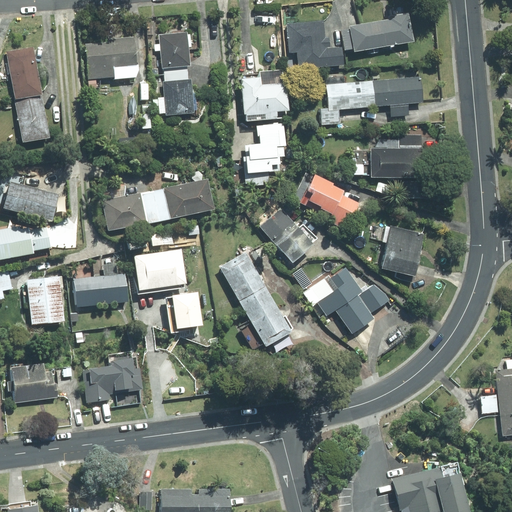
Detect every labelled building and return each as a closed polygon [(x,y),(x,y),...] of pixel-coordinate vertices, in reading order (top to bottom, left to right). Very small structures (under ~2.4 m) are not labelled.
[(352,52),(413,41),(408,12),(388,16),(388,19),(348,26),(352,52)] [(327,66),(323,20),(285,24),(287,52),(296,52),(297,68),(327,66)] [(186,73),(186,67),(189,67),(186,33),(157,35),(160,69),(163,69),(163,75),(186,73)] [(83,43),(86,79),(113,77),(112,67),(135,65),(132,37),(108,39),(108,41),(83,43)] [(12,97),(40,92),(32,46),(5,51),(12,97)] [(187,80),(186,73),(163,75),(164,82),(161,82),(164,116),(193,113),(190,79),(187,80)] [(372,80),(374,107),(422,102),(419,76),(372,80)] [(238,78),(242,114),(243,114),(244,121),(275,118),(275,112),(287,111),(285,83),(259,85),(258,77),(238,78)] [(338,110),(374,107),(372,80),(324,84),(326,107),(318,108),(320,125),(339,123),(338,110)] [(40,92),(12,97),(20,142),(48,137),(40,92)] [(140,129),(150,128),(149,116),(139,117),(140,129)] [(282,123),(255,125),(257,144),(244,145),(244,157),(242,157),(244,184),(268,182),(267,172),(279,171),(278,156),(283,156),(283,146),(284,145),(282,123)] [(149,140),(148,132),(141,132),(142,141),(149,140)] [(369,148),(369,177),(426,178),(427,148),(423,148),(424,135),(398,134),(398,148),(369,148)] [(298,202),(328,217),(328,216),(333,219),(331,223),(344,230),(358,203),(340,194),(342,191),(330,185),(331,183),(312,174),(298,202)] [(157,221),(169,218),(213,209),(207,178),(162,188),(162,189),(151,192),(157,221)] [(56,194),(8,181),(0,207),(49,220),(56,194)] [(425,181),(401,181),(401,198),(425,198),(425,181)] [(157,221),(151,192),(145,193),(140,194),(140,192),(100,199),(106,231),(145,223),(157,221)] [(311,244),(280,208),(258,226),(290,263),(311,244)] [(19,229),(18,225),(0,229),(0,259),(32,253),(31,250),(49,247),(45,226),(27,230),(27,227),(19,229)] [(400,280),(411,282),(422,234),(389,227),(379,268),(395,272),(394,277),(400,280)] [(179,249),(131,256),(136,290),(184,284),(179,249)] [(240,307),(267,292),(245,252),(217,267),(240,307)] [(335,310),(351,333),(373,319),(369,313),(388,300),(384,294),(372,284),(367,288),(365,285),(359,289),(344,268),(327,280),(333,290),(316,302),(326,316),(335,310)] [(0,299),(2,299),(1,290),(11,288),(8,273),(0,274),(0,299)] [(75,307),(127,302),(124,273),(72,279),(75,307)] [(63,322),(58,276),(25,280),(30,325),(63,322)] [(267,292),(240,307),(263,347),(290,332),(267,292)] [(87,331),(71,330),(71,345),(87,346),(87,331)] [(85,403),(109,400),(108,394),(141,389),(138,368),(131,369),(129,358),(107,361),(108,366),(86,369),(86,370),(81,370),(85,403)] [(511,359),(505,361),(506,367),(494,369),(500,434),(511,432),(511,359)] [(13,403),(55,397),(54,383),(50,384),(49,371),(42,372),(40,363),(8,367),(13,403)] [(398,511),(464,511),(454,472),(438,476),(436,467),(388,480),(396,511),(398,511)] [(193,511),(193,492),(190,492),(190,486),(159,486),(158,511),(193,511)] [(193,492),(193,511),(227,511),(227,486),(197,486),(197,492),(193,492)] [(149,511),(150,492),(137,492),(137,511),(146,511),(149,511)] [(4,511),(36,511),(35,503),(4,507),(4,511)]
